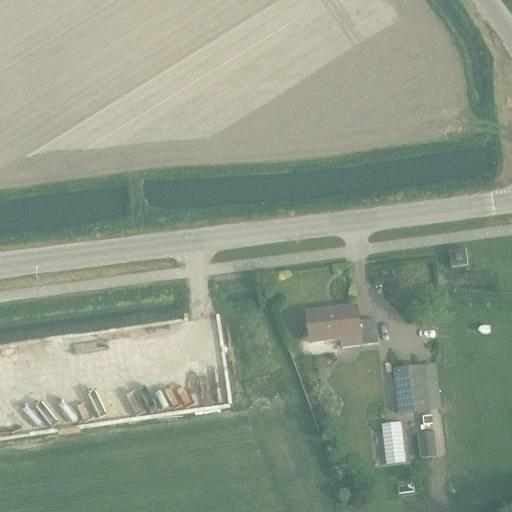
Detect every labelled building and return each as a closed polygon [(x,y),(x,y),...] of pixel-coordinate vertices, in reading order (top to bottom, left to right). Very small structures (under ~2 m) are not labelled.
[(448,253),(451,270),(468,267),(465,250),(448,253)] [(306,313),(310,345),(339,341),(340,349),(377,345),(374,321),(359,323),(357,307),(306,313)] [(438,410),(440,409),(435,365),(434,366),(394,370),(399,414),(438,410)] [(421,415),(422,431),(435,431),(435,415),(421,415)] [(400,423),(381,425),(385,465),(404,463),(400,423)] [(419,432),(420,456),(438,456),(437,432),(419,432)]
